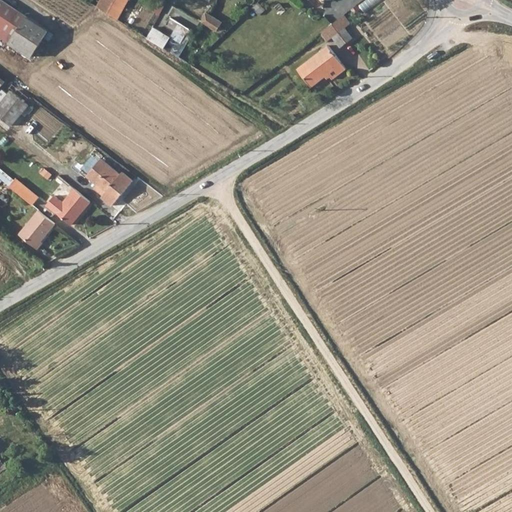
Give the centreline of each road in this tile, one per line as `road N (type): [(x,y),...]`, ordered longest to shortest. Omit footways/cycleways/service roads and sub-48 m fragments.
road 1 (unclassified): [(0,306),(417,51),(451,12)]
road 2 (track): [(432,511),(219,178)]
